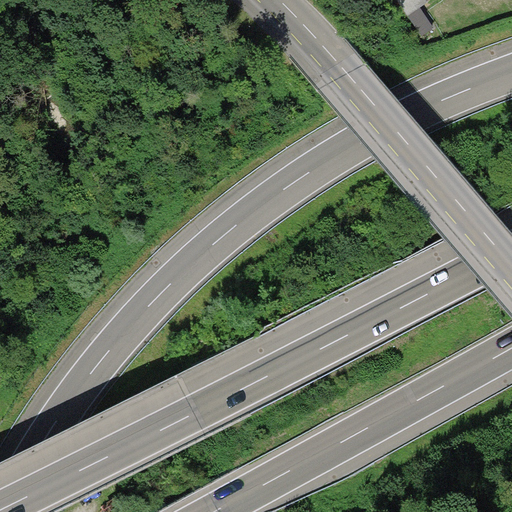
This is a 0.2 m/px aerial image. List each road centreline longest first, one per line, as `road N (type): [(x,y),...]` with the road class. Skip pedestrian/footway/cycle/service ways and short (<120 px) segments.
road 1 (motorway): [(511,72),(348,147),(239,221),(100,360),(3,511)]
road 2 (motorway): [(511,251),(0,508)]
road 3 (tertiary): [(269,0),(511,274)]
road 4 (motorway): [(215,511),(511,346)]
